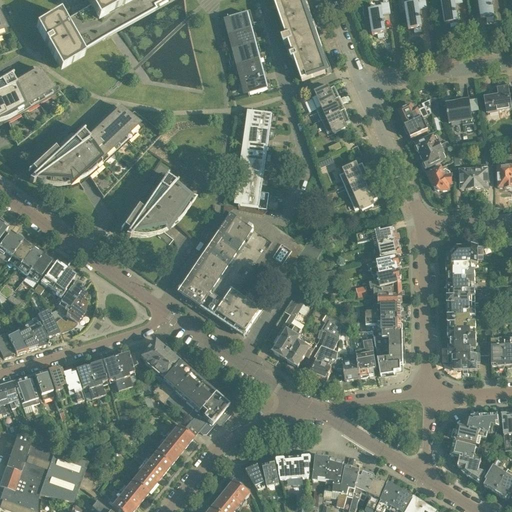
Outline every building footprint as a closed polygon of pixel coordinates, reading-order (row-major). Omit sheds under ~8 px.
[(81,52),(105,39),(175,0),(86,0),(90,7),(64,21),(60,14),(36,27),(48,47),(61,71),(84,58),(81,52)] [(273,0),(287,38),(282,39),(284,46),(289,44),(293,56),(290,57),(292,61),(294,60),(302,83),(327,74),(328,76),(332,74),(317,39),(316,40),(302,0),(273,0)] [(406,0),(407,5),(405,5),(409,31),(414,30),(415,34),(422,33),(423,33),(419,10),(427,9),(425,0),(406,0)] [(442,0),(441,0),(445,25),(450,25),(451,28),(458,27),(458,28),(459,27),(456,5),(463,4),(462,0),(442,0)] [(495,22),(491,0),(478,0),(481,20),(487,19),(487,23),(495,21),(495,22)] [(381,3),(382,9),(369,11),(373,36),(378,35),(379,39),(386,38),(387,38),(383,16),(390,15),(389,3),(381,4),(381,3)] [(232,35),(252,30),(247,12),(247,13),(247,14),(229,19),(228,17),(232,35)] [(252,30),(232,35),(236,50),(256,45),(252,30)] [(256,45),(236,50),(240,65),(260,60),(256,45)] [(260,60),(240,65),(244,80),(264,75),(260,60)] [(0,123),(1,123),(3,123),(10,120),(53,94),(41,73),(40,73),(16,87),(11,79),(13,77),(12,76),(0,83),(0,123)] [(264,75),(244,80),(249,98),(250,98),(249,96),(268,91),(268,92),(264,75)] [(511,110),(508,87),(498,89),(499,96),(485,98),(488,114),(511,110)] [(317,111),(340,101),(335,89),(328,92),(327,90),(328,90),(328,89),(317,94),(317,95),(318,95),(319,96),(312,99),(317,111)] [(430,100),(430,101),(432,112),(438,111),(436,99),(430,100)] [(340,101),(317,111),(322,123),(345,113),(340,101)] [(432,114),(432,112),(430,101),(423,105),(424,109),(419,111),(418,109),(414,110),(412,106),(398,112),(405,127),(423,119),(432,114)] [(469,101),(446,105),(449,125),(462,123),(463,127),(473,125),(469,101)] [(77,183),(78,182),(84,180),(89,176),(94,172),(140,129),(123,111),(122,111),(89,141),(82,134),(84,133),(83,132),(59,154),(55,149),(49,154),(28,172),(29,173),(32,170),(36,175),(29,182),(33,184),(41,178),(46,183),(54,181),(57,185),(75,179),(77,183)] [(253,111),(252,111),(250,129),(270,132),(272,114),(272,116),(253,113),(253,111)] [(433,115),(434,119),(437,132),(441,129),(438,111),(432,112),(432,114),(433,115)] [(345,113),(322,123),(327,135),(334,132),(335,134),(334,134),(335,135),(346,130),(345,129),(344,130),(344,128),(351,125),(345,113)] [(423,119),(405,127),(411,140),(429,132),(423,119)] [(270,132),(250,129),(248,144),(268,147),(270,132)] [(421,157),(441,148),(439,142),(436,143),(433,136),(415,145),(416,146),(414,147),(417,151),(418,152),(421,157)] [(461,147),(459,138),(452,139),(454,148),(461,147)] [(268,147),(248,144),(246,160),(265,163),(268,147)] [(441,148),(421,157),(423,163),(423,165),(424,169),(426,169),(427,170),(445,162),(442,155),(444,154),(441,148)] [(265,163),(246,160),(243,175),(263,178),(265,163)] [(368,178),(363,167),(363,166),(356,169),(355,167),(356,167),(356,166),(344,171),(345,172),(346,171),(346,173),(339,176),(345,188),(368,178)] [(506,167),(498,168),(498,178),(498,185),(498,189),(504,189),(504,190),(511,189),(511,169),(506,170),(506,167)] [(441,168),(427,175),(433,188),(434,188),(435,191),(438,192),(439,192),(441,193),(449,192),(449,186),(452,186),(452,177),(451,177),(451,173),(446,170),(443,172),(441,168)] [(474,171),(475,191),(484,191),(484,190),(489,190),(489,185),(489,176),(488,176),(488,168),(482,169),(482,171),(474,171)] [(466,192),(475,191),(474,171),(466,172),(466,169),(460,170),(460,177),(460,186),(461,186),(461,191),(466,191),(466,192)] [(263,178),(243,175),(241,191),(261,194),(263,178)] [(177,184),(177,183),(176,183),(175,185),(166,180),(168,177),(167,177),(143,212),(138,208),(134,214),(133,213),(120,232),(121,233),(124,229),(129,232),(125,238),(129,239),(136,231),(142,235),(153,231),(155,233),(161,230),(164,233),(168,231),(169,230),(172,229),(176,225),(178,223),(181,220),(183,217),(197,197),(180,191),(180,192),(179,193),(174,188),(177,184)] [(373,190),(368,178),(345,188),(350,200),(373,190)] [(372,205),(378,202),(373,190),(350,200),(355,212),(362,209),(363,211),(362,211),(362,212),(364,211),(374,207),(373,206),(372,205)] [(261,194),(241,191),(239,209),(239,207),(258,210),(258,211),(259,211),(261,194)] [(182,293),(245,336),(247,337),(246,336),(256,322),(261,315),(263,311),(240,295),(261,263),(285,279),(305,249),(268,224),(233,217),(182,293)] [(0,240),(8,229),(3,226),(4,224),(0,220),(0,240)] [(346,239),(356,236),(357,241),(358,246),(373,242),(375,248),(396,243),(399,241),(398,236),(396,235),(395,230),(381,233),(380,226),(345,233),(346,239)] [(8,262),(22,243),(23,241),(11,232),(0,246),(0,254),(3,256),(2,257),(8,262)] [(173,241),(164,233),(160,235),(157,236),(169,246),(173,241)] [(22,243),(8,262),(13,265),(12,267),(17,270),(32,250),(28,247),(28,244),(25,242),(22,243)] [(375,262),(399,257),(396,243),(375,248),(376,255),(374,255),(375,262)] [(447,265),(474,265),(478,265),(482,265),(482,261),(483,261),(483,248),(478,248),(478,247),(466,247),(466,248),(457,248),(447,258),(447,265)] [(27,277),(42,257),(38,254),(38,251),(35,249),(32,250),(17,270),(27,277)] [(44,256),(42,257),(27,277),(37,284),(51,264),(47,261),(47,258),(44,256)] [(377,263),(367,265),(369,272),(371,271),(372,278),(373,278),(400,272),(399,266),(401,265),(399,258),(377,263)] [(51,290),(65,271),(56,264),(45,280),(44,279),(40,284),(46,289),(47,287),(51,290)] [(474,271),(474,265),(447,265),(447,278),(475,278),(475,271),(474,271)] [(55,295),(61,299),(65,294),(64,293),(75,278),(65,271),(51,290),(56,294),(55,295)] [(401,278),(400,272),(373,278),(374,284),(370,285),(371,291),(374,290),(374,291),(401,285),(400,280),(401,278)] [(319,282),(327,280),(326,274),(318,276),(319,282)] [(475,278),(447,278),(447,291),(472,291),(472,285),(475,285),(475,278)] [(81,289),(82,288),(81,287),(81,284),(78,282),(76,283),(75,283),(60,303),(66,308),(65,310),(68,313),(83,293),(85,291),(81,289)] [(377,306),(400,306),(400,305),(402,305),(401,285),(374,291),(374,297),(378,297),(378,306),(377,306)] [(38,286),(34,292),(40,297),(44,290),(38,286)] [(475,291),(472,291),(447,291),(448,304),(475,304),(475,298),(475,291)] [(83,293),(68,313),(66,315),(62,318),(59,310),(51,314),(56,324),(55,325),(60,335),(71,332),(74,329),(84,315),(87,304),(83,301),(86,297),(83,293)] [(10,296),(10,297),(7,301),(17,308),(20,303),(10,296)] [(282,339),(273,353),(286,361),(300,336),(303,332),(292,325),(306,303),(300,299),(296,296),(285,314),(290,317),(286,324),(285,324),(283,328),(278,336),(282,339)] [(475,310),(475,304),(448,304),(448,318),(475,318),(476,318),(476,310),(475,310)] [(366,320),(401,319),(400,313),(402,312),(402,308),(400,307),(400,306),(377,306),(377,312),(366,312),(366,320)] [(60,335),(55,325),(48,311),(37,317),(48,339),(60,335)] [(323,332),(327,333),(334,321),(329,318),(322,329),(321,331),(320,331),(318,339),(321,340),(323,332)] [(475,318),(448,318),(448,331),(473,331),(476,331),(476,323),(475,323),(475,318)] [(25,324),(27,327),(38,350),(47,347),(48,345),(41,329),(36,319),(25,324)] [(401,324),(401,319),(366,320),(366,326),(378,326),(378,333),(381,333),(382,333),(382,332),(402,332),(401,332),(401,331),(402,329),(402,326),(401,324)] [(27,354),(38,350),(27,327),(25,324),(23,321),(21,322),(25,330),(17,334),(27,354)] [(326,349),(322,347),(315,358),(317,360),(311,376),(327,382),(332,369),(333,370),(335,352),(333,352),(338,342),(339,342),(342,325),(334,321),(327,333),(326,334),(331,337),(326,349)] [(0,353),(4,361),(14,358),(0,328),(0,353)] [(473,336),(473,331),(448,331),(449,339),(450,339),(451,344),(476,344),(476,336),(473,336)] [(381,333),(378,333),(378,335),(374,336),(376,349),(390,348),(403,349),(402,332),(382,332),(382,333),(381,333)] [(16,357),(27,354),(17,334),(10,338),(8,334),(5,335),(16,357)] [(301,337),(300,336),(286,361),(298,369),(305,357),(309,359),(317,346),(301,336),(301,337)] [(505,368),(505,339),(499,339),(499,341),(491,341),(492,368),(498,368),(500,370),(503,370),(504,368),(505,368)] [(358,363),(360,380),(367,379),(369,377),(375,376),(374,371),(377,371),(374,354),(371,354),(371,350),(373,350),(372,341),(363,342),(364,351),(356,352),(358,363)] [(165,379),(179,363),(155,342),(145,353),(142,351),(130,355),(133,367),(140,365),(138,360),(141,359),(146,363),(144,365),(158,377),(160,375),(165,379)] [(476,344),(451,344),(451,348),(449,348),(449,357),(473,356),(473,351),(476,351),(476,344)] [(480,344),(480,356),(480,359),(490,359),(490,344),(480,344)] [(401,365),(401,366),(403,366),(403,349),(390,348),(376,349),(378,361),(385,360),(386,366),(395,365),(401,365)] [(335,352),(333,370),(336,371),(344,372),(345,382),(360,380),(358,363),(343,365),(342,359),(343,355),(338,355),(338,353),(335,352)] [(115,360),(125,391),(132,389),(128,376),(134,375),(128,356),(115,360)] [(480,356),(473,356),(449,357),(449,365),(452,365),(454,367),(454,373),(469,372),(477,372),(477,365),(480,365),(480,359),(480,356)] [(125,391),(115,360),(103,364),(108,383),(114,381),(118,393),(125,391)] [(401,372),(401,366),(401,365),(395,365),(386,366),(385,360),(378,361),(381,378),(395,376),(395,373),(401,372)] [(167,400),(191,373),(179,363),(165,379),(154,391),(157,394),(154,398),(160,409),(167,401),(167,400)] [(88,368),(98,400),(105,397),(101,385),(107,383),(101,365),(88,368)] [(98,400),(88,368),(75,372),(82,391),(87,390),(91,402),(98,400)] [(68,394),(62,376),(61,372),(60,372),(57,370),(46,373),(54,398),(62,423),(66,421),(62,409),(71,406),(68,394)] [(43,402),(54,398),(46,373),(34,377),(43,402)] [(62,376),(68,394),(72,393),(77,405),(84,403),(81,394),(74,373),(62,376)] [(186,403),(203,384),(191,373),(167,400),(167,401),(179,411),(186,403)] [(144,374),(138,376),(145,396),(151,394),(144,374)] [(22,381),(30,407),(39,405),(30,378),(22,381)] [(23,410),(30,407),(22,381),(13,383),(23,410)] [(11,384),(1,387),(7,405),(9,405),(11,410),(15,409),(15,407),(19,406),(11,384)] [(198,414),(215,394),(214,394),(203,384),(186,403),(198,414)] [(195,437),(199,433),(203,436),(206,436),(213,428),(212,426),(215,423),(219,426),(222,426),(232,415),(232,411),(227,408),(227,403),(224,401),(225,400),(218,394),(215,394),(198,414),(185,429),(195,437)] [(150,397),(143,398),(149,415),(155,413),(150,397)] [(511,441),(511,415),(502,417),(504,437),(505,453),(511,453),(510,442),(511,441)] [(120,419),(122,425),(129,423),(127,417),(120,419)] [(494,427),(499,429),(498,417),(484,418),(484,417),(479,418),(472,418),(472,419),(464,422),(458,426),(458,427),(487,435),(492,436),(494,427)] [(138,427),(142,431),(143,430),(147,426),(143,422),(138,427)] [(117,432),(111,423),(107,426),(110,431),(113,435),(117,432)] [(133,511),(139,505),(193,439),(178,427),(124,493),(112,507),(118,511),(133,511)] [(487,435),(458,427),(455,440),(476,445),(479,446),(481,439),(486,440),(487,435)] [(104,440),(113,435),(110,431),(102,437),(104,440)] [(39,497),(54,452),(55,451),(32,443),(32,442),(17,437),(0,485),(0,487),(4,489),(0,499),(0,511),(37,511),(38,501),(39,497)] [(485,467),(487,469),(491,470),(494,464),(486,462),(485,465),(480,464),(482,459),(483,460),(485,451),(454,444),(451,457),(454,458),(454,460),(485,467)] [(54,452),(39,497),(74,504),(87,464),(54,452)] [(312,484),(311,493),(310,493),(309,506),(309,509),(308,511),(322,511),(325,490),(329,461),(329,460),(316,458),(312,484)] [(294,460),(295,486),(297,500),(297,506),(303,505),(302,499),(308,499),(309,481),(310,473),(310,465),(311,465),(311,459),(294,460)] [(295,486),(294,460),(276,461),(278,468),(279,468),(279,475),(280,477),(279,477),(280,479),(281,483),(287,482),(287,486),(295,486)] [(483,474),(485,467),(454,460),(453,461),(458,468),(463,469),(462,473),(471,480),(471,479),(479,485),(486,474),(485,474),(483,474)] [(337,463),(329,461),(325,490),(322,511),(335,511),(340,486),(344,465),(337,463)] [(506,467),(498,462),(485,482),(487,483),(484,488),(488,491),(488,490),(495,495),(508,473),(504,470),(506,467)] [(280,486),(275,465),(270,465),(269,464),(269,463),(265,464),(265,465),(264,467),(263,467),(267,489),(280,486)] [(246,472),(258,492),(265,489),(264,484),(258,467),(246,472)] [(342,487),(340,486),(335,511),(349,511),(360,473),(345,468),(342,487)] [(366,498),(374,479),(374,477),(370,475),(368,477),(361,473),(360,473),(349,511),(356,511),(357,510),(357,506),(362,496),(366,498)] [(511,475),(508,473),(495,495),(502,499),(506,502),(509,497),(511,498),(511,496),(511,475)] [(375,480),(374,479),(366,498),(371,500),(365,511),(374,511),(380,501),(382,496),(381,496),(387,485),(382,483),(381,481),(377,479),(375,480)] [(213,509),(217,511),(236,511),(251,495),(235,482),(213,509)] [(395,489),(388,485),(376,511),(385,511),(386,510),(388,511),(390,511),(401,493),(400,492),(400,490),(397,489),(395,489)] [(402,493),(401,493),(390,511),(405,511),(413,500),(407,496),(407,494),(405,493),(402,493)] [(422,511),(425,507),(414,500),(407,511),(422,511)] [(108,511),(97,502),(92,508),(96,511),(108,511)]
